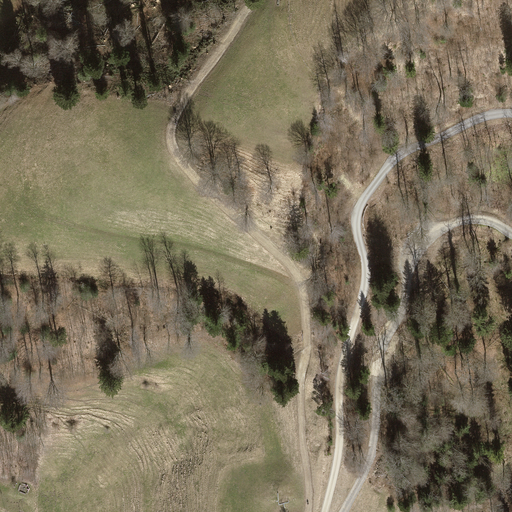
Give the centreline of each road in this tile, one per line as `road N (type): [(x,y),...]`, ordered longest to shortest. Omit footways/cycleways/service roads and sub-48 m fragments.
road 1 (track): [(308,511),(300,423),(308,332),(299,279),(181,163),(170,136),(181,104),(256,0)]
road 2 (unclassified): [(324,511),(339,444),(343,359),(366,273),(358,211),(387,169),(415,147),(484,117),(511,114)]
road 3 (track): [(511,232),(474,219),(430,231),(416,246),(403,307),(379,360),(372,451),(342,511)]
